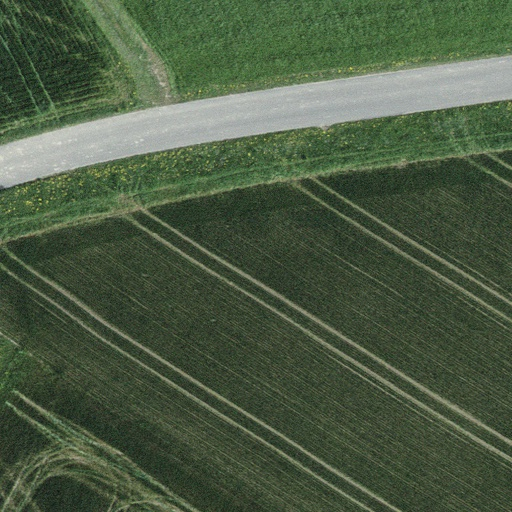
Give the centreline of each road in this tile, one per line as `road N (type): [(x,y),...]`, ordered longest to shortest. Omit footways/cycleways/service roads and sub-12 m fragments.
road 1 (unclassified): [(0,166),(222,116),(511,78)]
road 2 (track): [(99,0),(170,126)]
